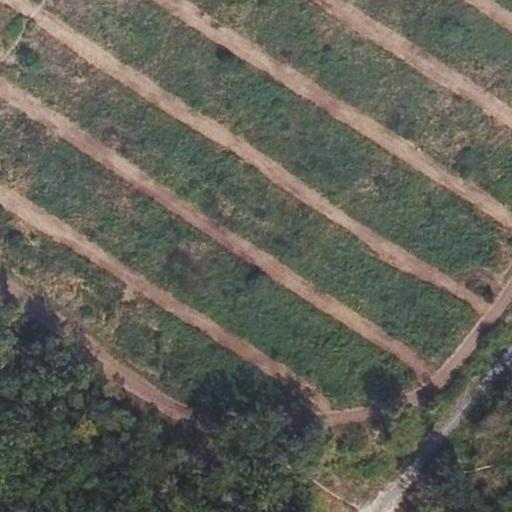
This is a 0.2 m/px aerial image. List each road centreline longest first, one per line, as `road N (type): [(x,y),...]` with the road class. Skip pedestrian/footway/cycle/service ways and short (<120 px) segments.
road 1 (unknown): [(0,291),(194,420)]
road 2 (unclassified): [(383,511),(511,358)]
road 3 (unknown): [(194,420),(332,511)]
